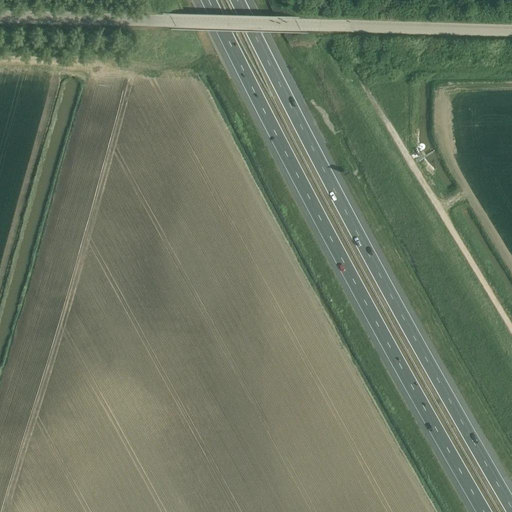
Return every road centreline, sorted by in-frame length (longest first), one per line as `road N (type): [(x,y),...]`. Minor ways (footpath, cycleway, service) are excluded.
road 1 (motorway): [(208,0),(484,511)]
road 2 (motorway): [(511,508),(389,295),(237,0)]
road 3 (tertiary): [(0,17),(299,26)]
road 4 (unclassified): [(511,324),(361,84)]
road 5 (tertiary): [(511,31),(299,26)]
